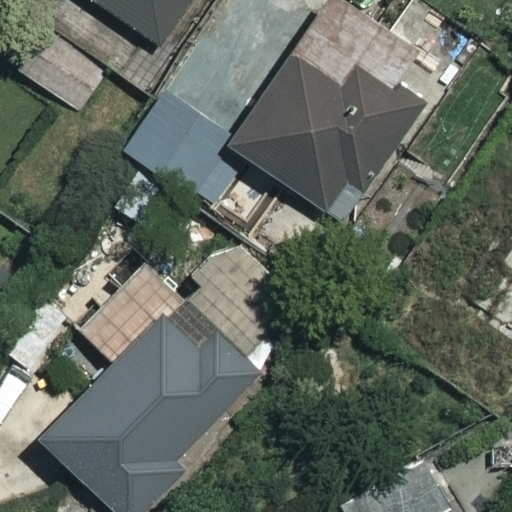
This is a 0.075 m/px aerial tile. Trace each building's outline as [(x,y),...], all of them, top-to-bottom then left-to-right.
[(191,0),(98,0),(160,44),(191,0)] [(108,77),(46,32),(20,68),(82,112),(108,77)] [(291,49),(229,137),(306,192),(273,238),(311,264),(423,106),(356,58),(338,83),(291,49)] [(261,368),(178,289),(40,436),(120,511),(143,511),(175,478),(166,470),(261,368)] [(443,511),(449,509),(416,452),(338,497),(346,511),(443,511)]
